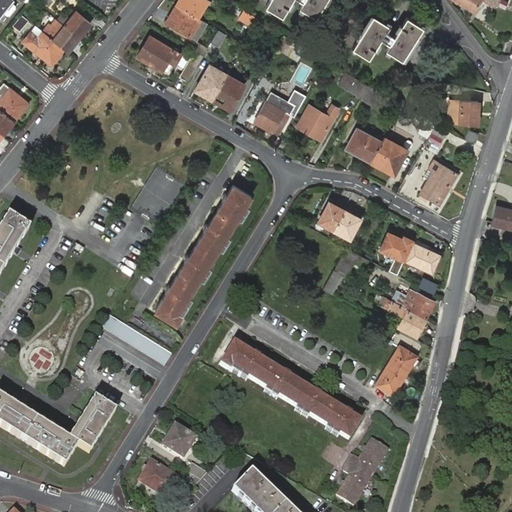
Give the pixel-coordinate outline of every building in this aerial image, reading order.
[(0,0),(0,15),(12,0),(0,0)] [(179,0),(177,4),(199,17),(208,0),(207,0),(179,0)] [(283,16),(293,0),(288,0),(283,11),(268,2),(266,6),(283,16)] [(328,0),(269,0),(268,2),(283,11),(288,0),(302,0),(305,2),(301,8),(318,18),(328,0)] [(450,0),(472,14),(480,1),(483,2),(484,0),(450,0)] [(199,17),(177,4),(167,22),(197,39),(207,22),(199,17)] [(258,18),(243,9),(238,18),(253,27),(258,18)] [(63,26),(78,37),(89,22),(75,11),(63,26)] [(381,35),(384,37),(393,42),(390,48),(407,58),(427,24),(410,14),(397,36),(388,31),(392,24),(375,15),(357,45),(370,53),(381,35)] [(20,15),(11,26),(18,32),(28,21),(20,15)] [(62,48),(66,52),(78,37),(63,26),(56,20),(44,34),(62,48)] [(52,61),(62,48),(44,34),(34,26),(22,41),(38,55),(41,52),(52,61)] [(218,45),(226,32),(217,27),(210,40),(218,45)] [(181,54),(150,35),(137,56),(157,67),(169,74),(181,54)] [(304,49),(282,35),(274,49),(296,62),(304,49)] [(371,58),(384,37),(381,35),(370,53),(357,45),(355,49),(371,58)] [(178,76),(187,81),(203,54),(194,48),(178,76)] [(50,64),(52,61),(41,52),(38,55),(50,64)] [(214,96),(212,99),(230,109),(244,85),(208,64),(194,89),(205,95),(207,92),(214,96)] [(370,86),(347,72),(340,84),(363,98),(370,86)] [(443,93),(445,84),(426,80),(424,89),(443,93)] [(0,111),(11,121),(13,123),(27,105),(3,85),(0,89),(0,111)] [(370,86),(363,98),(362,101),(382,113),(391,98),(370,86)] [(250,118),(254,121),(267,99),(262,96),(250,118)] [(267,99),(254,121),(278,134),(291,112),(267,99)] [(476,125),(477,103),(458,102),(458,124),(476,125)] [(320,138),(338,107),(332,103),(326,114),(309,105),(297,125),(320,138)] [(0,135),(11,121),(0,111),(0,135)] [(446,132),(434,124),(429,133),(441,140),(446,132)] [(369,162),(381,140),(376,137),(374,139),(356,129),(345,149),(354,154),(356,152),(362,155),(361,158),(369,162)] [(473,145),(476,135),(465,132),(463,142),(473,145)] [(441,140),(429,133),(422,147),(433,153),(442,141),(441,140)] [(406,152),(383,138),(381,140),(369,162),(392,176),(406,152)] [(419,192),(428,197),(440,204),(457,172),(433,159),(427,168),(431,171),(419,192)] [(158,301),(176,313),(250,195),(232,184),(224,195),(222,194),(218,200),(221,202),(206,224),(203,223),(200,229),(202,231),(187,256),(184,254),(181,260),(183,261),(168,285),(166,284),(162,289),(164,291),(158,301)] [(425,202),(428,197),(419,192),(417,197),(425,202)] [(319,220),(335,229),(346,209),(330,200),(319,220)] [(493,225),(511,229),(511,208),(498,205),(493,225)] [(346,209),(335,229),(351,238),(362,218),(346,209)] [(0,273),(28,229),(7,217),(0,228),(0,273)] [(400,262),(411,242),(403,237),(401,240),(388,233),(379,249),(400,262)] [(424,258),(427,254),(413,246),(402,265),(425,278),(434,263),(424,258)] [(365,269),(370,262),(362,257),(348,249),(335,269),(342,273),(345,275),(353,262),(365,269)] [(436,259),(427,254),(424,258),(434,263),(436,259)] [(321,288),(331,293),(342,273),(335,269),(334,268),(321,288)] [(400,306),(424,320),(433,303),(409,289),(402,301),(390,294),(387,299),(400,306)] [(179,314),(176,313),(158,301),(153,309),(174,323),(179,314)] [(414,336),(424,320),(400,306),(397,311),(403,314),(397,326),(414,336)] [(168,354),(107,315),(99,327),(160,366),(168,354)] [(228,370),(231,367),(243,348),(234,343),(220,365),(228,370)] [(386,389),(385,390),(392,395),(416,355),(410,351),(408,353),(403,350),(405,348),(399,344),(374,384),(380,387),(381,385),(386,389)] [(243,348),(231,367),(346,439),(357,421),(338,409),(339,406),(334,403),(332,405),(310,391),(311,389),(305,385),(304,387),(277,370),(278,368),(272,364),(271,366),(249,352),(250,350),(244,346),(243,348)] [(17,408),(0,397),(0,426),(63,467),(77,445),(87,452),(114,410),(93,397),(66,438),(17,408)] [(167,437),(174,426),(172,424),(165,436),(167,437)] [(192,437),(174,426),(167,437),(165,436),(160,443),(180,456),(192,437)] [(332,494),(350,506),(385,450),(367,439),(354,458),(349,455),(339,470),(345,474),(332,494)] [(138,480),(165,496),(177,477),(150,461),(138,480)] [(207,473),(191,463),(186,471),(200,480),(207,473)] [(194,486),(200,480),(186,471),(181,479),(194,486)] [(232,489),(255,511),(293,511),(250,471),(232,489)]
